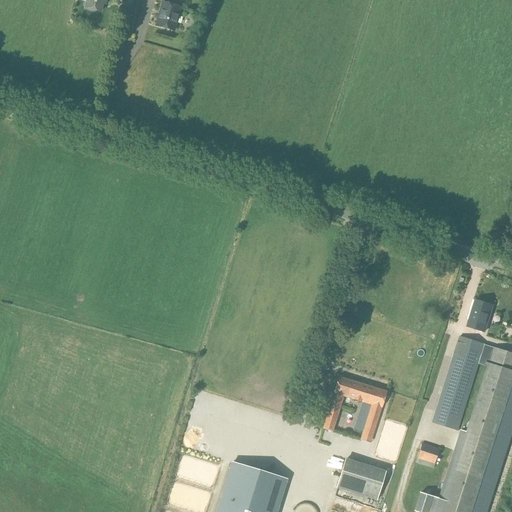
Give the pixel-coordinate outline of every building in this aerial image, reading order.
[(87,0),(85,8),(101,12),(103,0),(87,0)] [(177,32),(184,6),(164,1),(157,26),(177,32)] [(485,332),(493,306),(475,301),(467,326),(485,332)] [(458,430),(481,345),(459,339),(433,423),(458,430)] [(469,511),(511,376),(511,354),(485,347),(480,364),(488,366),(446,505),(420,496),(420,497),(415,511),(469,511)] [(371,443),(386,393),(387,391),(339,377),(324,428),(332,431),(343,396),(373,405),(363,440),(371,443)] [(281,425),(274,450),(321,465),(327,446),(296,436),(298,431),(281,425)] [(434,464),(438,452),(421,447),(418,459),(434,464)] [(288,468),(289,456),(282,455),(280,467),(288,468)] [(280,511),(292,479),(226,460),(208,511),(280,511)] [(376,501),(385,475),(345,462),(337,489),(376,501)] [(296,466),(294,471),(308,476),(309,470),(296,466)]
